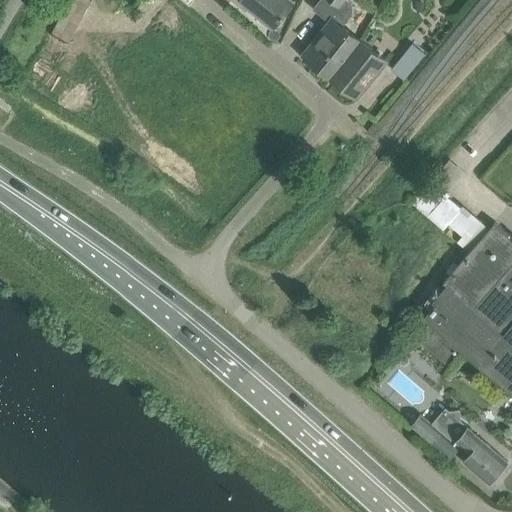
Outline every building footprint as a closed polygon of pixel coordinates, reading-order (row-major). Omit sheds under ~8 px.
[(67,0),(64,5),(46,37),(60,45),(88,0),(67,0)] [(239,0),(273,27),(294,1),(293,0),(239,0)] [(361,40),(342,25),(350,14),(353,10),(352,5),(351,1),(349,0),(319,0),(313,7),(328,21),(303,52),(332,76),(361,40)] [(332,76),(358,97),(387,60),(361,40),(332,76)] [(412,43),(391,67),(404,78),(415,65),(425,54),(412,43)] [(483,221),(447,189),(464,171),(449,158),(412,200),(463,244),(483,221)] [(436,328),(422,344),(447,365),(460,349),(511,392),(511,235),(495,221),(490,227),(465,256),(443,282),(446,285),(432,301),(435,303),(423,317),(436,328)] [(319,294),(358,314),(374,282),(336,262),(319,294)] [(442,432),(441,430),(420,413),(410,424),(451,458),(460,447),(468,454),(464,459),(490,481),(508,460),(469,426),(456,415),(442,432)]
